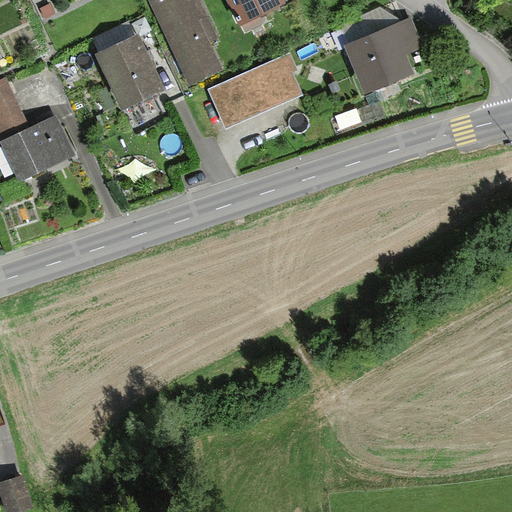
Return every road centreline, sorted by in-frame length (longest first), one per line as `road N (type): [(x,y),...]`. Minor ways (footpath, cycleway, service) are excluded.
road 1 (tertiary): [(0,280),(378,152),(511,117)]
road 2 (residential): [(511,79),(496,57),(421,0)]
